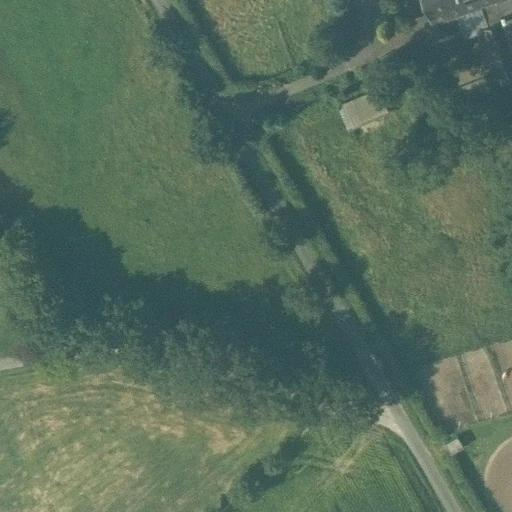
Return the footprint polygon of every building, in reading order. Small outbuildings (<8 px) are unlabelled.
[(426,0),(435,21),(482,3),(490,0),(426,0)] [(511,15),(506,18),(499,0),(490,0),(482,3),(490,24),(481,27),(501,80),(511,75),(511,15)] [(511,0),(499,0),(506,18),(511,15),(511,0)] [(341,102),(351,125),(391,109),(382,86),(341,102)] [(456,437),(444,444),(450,454),(462,448),(456,437)]
